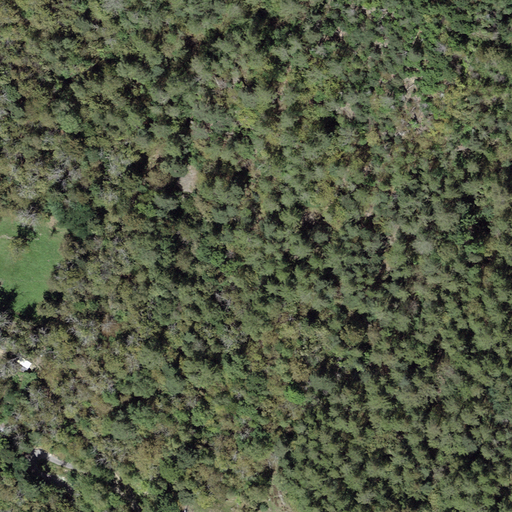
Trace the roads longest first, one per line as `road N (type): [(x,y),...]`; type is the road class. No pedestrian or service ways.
road 1 (track): [(84,511),(71,486),(29,465),(27,455),(36,450),(125,484),(141,511)]
road 2 (track): [(125,484),(60,406),(36,356),(0,331)]
